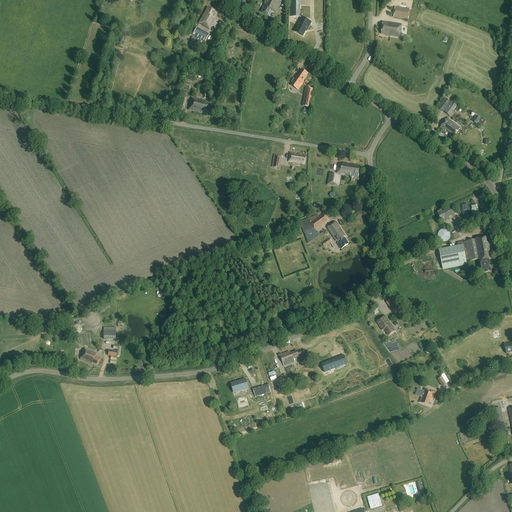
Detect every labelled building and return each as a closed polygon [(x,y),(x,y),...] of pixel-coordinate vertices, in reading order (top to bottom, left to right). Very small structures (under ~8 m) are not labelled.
[(275,13),(281,0),(265,0),(263,5),(264,5),(263,8),(261,12),(269,16),(272,11),(275,13)] [(290,0),(290,17),(300,17),(299,0),(290,0)] [(394,17),(408,20),(410,9),(395,7),(394,17)] [(209,29),(215,19),(212,17),(215,12),(207,8),(199,23),(209,29)] [(307,31),(311,22),(302,18),(294,32),(303,36),(306,31),(307,31)] [(401,25),(383,22),(381,34),(385,35),(400,37),(401,25)] [(197,28),(192,35),(205,42),(209,35),(197,28)] [(306,76),(308,73),(302,70),(297,77),(296,76),(291,83),(299,89),(304,82),(303,81),(307,76),(306,76)] [(306,88),(304,102),(307,103),(306,107),(309,108),(312,89),(306,88)] [(177,108),(184,110),(187,96),(181,94),(177,108)] [(192,98),(189,111),(207,115),(210,102),(192,98)] [(450,102),(444,98),(436,107),(443,112),(443,111),(450,116),(458,106),(451,101),(450,102)] [(476,116),(473,121),(477,124),(479,121),(483,125),(486,121),(482,118),(481,119),(480,119),(476,116)] [(454,136),(460,128),(459,127),(459,128),(457,126),(447,118),(440,128),(445,132),(446,130),(454,136)] [(305,165),(306,158),(301,157),(302,155),(299,154),(299,156),(296,156),(296,154),(290,153),(288,163),(305,165)] [(274,154),(272,167),(279,169),(282,156),(274,154)] [(358,178),(359,168),(354,167),(354,165),(350,165),(350,166),(347,165),(347,164),(342,163),(341,164),(338,164),(337,174),(352,176),(352,177),(358,178)] [(341,176),(329,174),(327,185),(338,187),(338,186),(339,186),(341,176)] [(437,212),(442,222),(457,215),(452,205),(437,212)] [(318,228),(328,221),(323,214),(319,217),(318,215),(300,222),(303,232),(304,232),(308,244),(320,235),(318,233),(317,233),(314,230),(317,227),(318,228)] [(346,236),(342,230),(340,231),(338,228),(340,227),(336,222),(327,228),(342,249),(350,244),(345,237),(346,236)] [(448,231),(446,229),(443,229),(440,230),(438,232),(438,235),(438,238),(439,240),(442,241),(445,242),(447,241),(449,239),(450,236),(450,233),(448,231)] [(490,237),(474,240),(458,243),(459,247),(439,250),(443,270),(467,265),(466,260),(470,260),(470,262),(478,260),(481,274),(492,272),(489,260),(494,260),(490,237)] [(386,302),(397,316),(403,311),(393,297),(386,302)] [(389,334),(395,330),(385,316),(377,321),(383,330),(385,329),(389,334)] [(70,333),(74,332),(72,327),(78,325),(77,323),(68,327),(70,333)] [(116,328),(104,328),(103,339),(115,339),(116,328)] [(506,354),(511,353),(511,343),(506,345),(505,344),(494,346),(497,358),(506,356),(506,354)] [(480,363),(491,358),(486,348),(475,354),(480,363)] [(97,366),(101,359),(95,356),(96,354),(85,349),(80,360),(91,365),(92,364),(97,366)] [(295,359),(305,355),(303,350),(298,352),(297,350),(290,353),(289,351),(280,354),(284,365),(295,361),(295,359)] [(347,365),(344,356),(321,365),(324,373),(347,365)] [(269,385),(265,373),(258,375),(261,387),(253,389),(255,397),(271,392),(269,385)] [(246,380),(231,385),(233,392),(248,388),(246,380)] [(443,381),(439,384),(443,391),(447,389),(443,381)] [(435,392),(425,389),(425,388),(419,402),(428,406),(430,398),(433,399),(435,392)] [(496,408),(498,421),(505,420),(503,408),(496,408)] [(377,493),(365,497),(369,508),(380,505),(377,493)]
